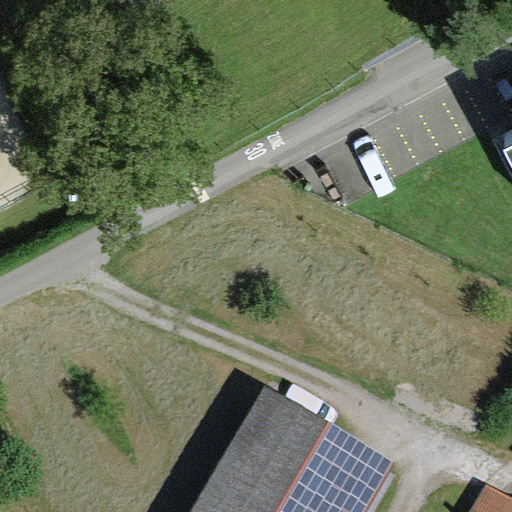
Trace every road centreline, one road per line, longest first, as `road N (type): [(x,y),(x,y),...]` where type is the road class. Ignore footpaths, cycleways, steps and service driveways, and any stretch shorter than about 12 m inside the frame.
road 1 (residential): [(277,138),(0,288)]
road 2 (residential): [(277,138),(511,19)]
